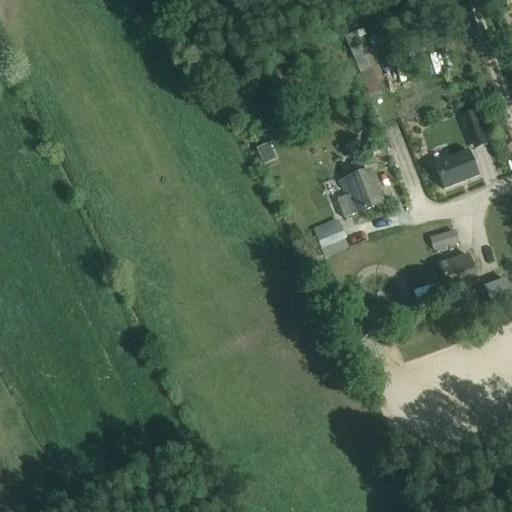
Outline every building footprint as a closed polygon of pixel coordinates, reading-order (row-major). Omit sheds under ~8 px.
[(354,35),(343,39),(371,104),(382,100),(354,35)] [(463,113),(468,128),(479,124),(474,109),(463,113)] [(269,142),(256,148),(263,164),(276,158),(269,142)] [(468,153),(434,166),(444,193),(479,179),(468,153)] [(334,202),(340,221),(384,205),(371,171),(343,181),(344,185),(339,187),(342,195),(347,193),(349,197),(334,202)] [(337,221),(312,231),(320,252),(346,242),(337,221)] [(455,233),(429,242),(433,254),(459,245),(455,233)] [(468,257),(437,266),(448,300),(478,291),(468,257)] [(511,296),(506,280),(484,288),(494,317),(511,311),(511,296)] [(375,328),(356,349),(372,363),(391,343),(375,328)]
